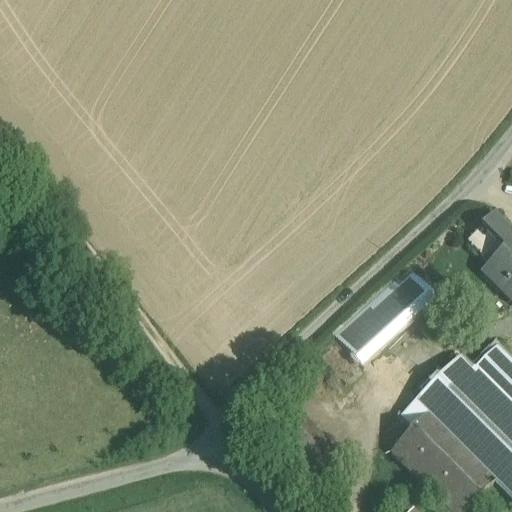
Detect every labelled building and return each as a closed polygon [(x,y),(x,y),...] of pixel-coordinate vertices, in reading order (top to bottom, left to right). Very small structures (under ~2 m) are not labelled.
[(511,237),(494,219),(467,246),(489,268),(481,276),(511,308),(511,237)] [(440,302),(413,276),(400,289),(422,311),(426,316),(440,302)] [(395,284),(335,338),(361,366),(422,311),(400,289),(395,284)] [(511,364),(497,349),(471,374),(511,415),(511,364)] [(402,417),(415,431),(391,455),(447,511),(470,511),(499,485),(511,498),(511,415),(471,374),(459,362),(437,383),(402,417)] [(346,468),(294,407),(263,434),(316,494),(346,468)] [(316,494),(263,434),(254,442),(307,502),(316,494)]
